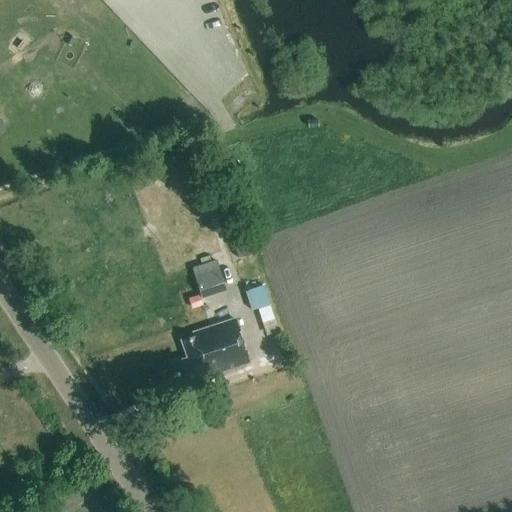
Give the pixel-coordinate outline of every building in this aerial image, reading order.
[(218,219),(225,240),(234,237),(227,216),(218,219)] [(238,258),(250,254),(246,240),(233,244),(238,258)] [(192,267),(202,297),(226,290),(216,260),(192,267)] [(250,286),(256,307),(272,303),(267,282),(250,286)] [(188,358),(180,361),(185,377),(207,370),(209,375),(247,362),(232,318),(193,331),(195,336),(182,340),(188,358)]
